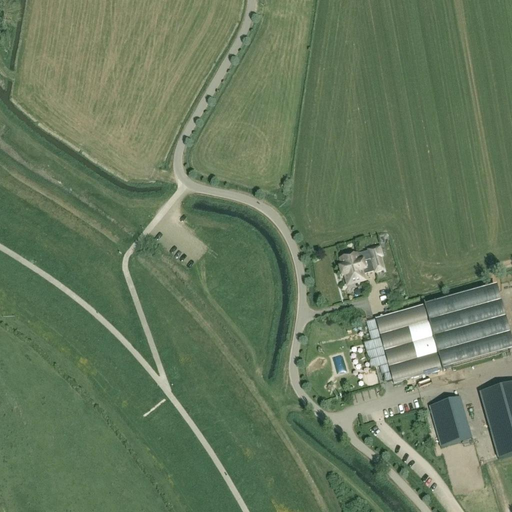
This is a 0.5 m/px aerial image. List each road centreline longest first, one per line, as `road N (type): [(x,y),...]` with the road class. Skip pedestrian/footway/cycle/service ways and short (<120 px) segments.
road 1 (unclassified): [(427,511),(300,394),(293,363),(301,276),(277,219),(252,202),(185,182)]
road 2 (unclassified): [(185,182),(180,148),(244,30),(251,0)]
road 3 (unknown): [(468,377),(507,511)]
